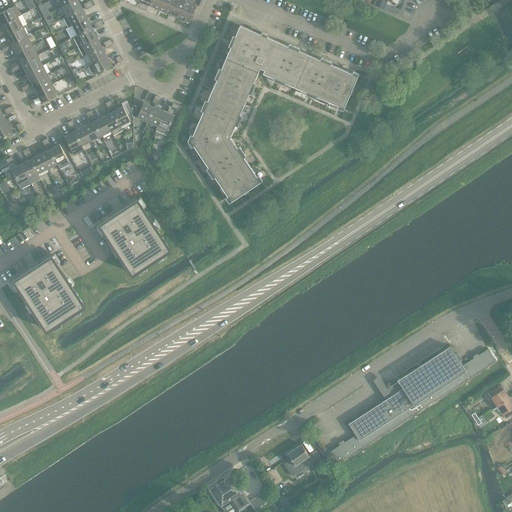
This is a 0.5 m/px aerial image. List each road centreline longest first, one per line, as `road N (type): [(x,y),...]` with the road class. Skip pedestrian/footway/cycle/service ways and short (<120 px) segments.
road 1 (secondary): [(511,125),(54,419)]
road 2 (residential): [(155,511),(478,305)]
road 3 (residential): [(431,10),(399,48),(374,56),(233,0)]
road 4 (residential): [(140,75),(33,129),(0,64)]
